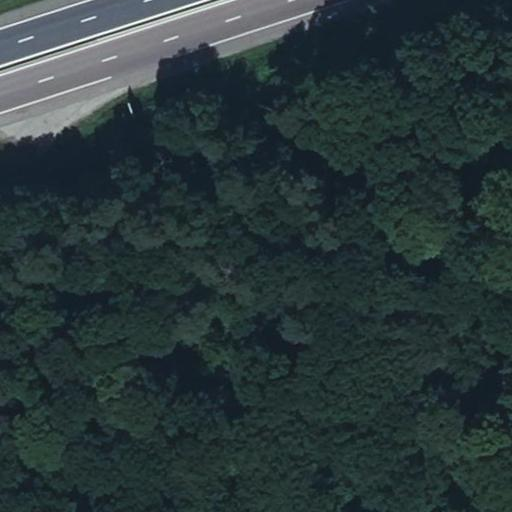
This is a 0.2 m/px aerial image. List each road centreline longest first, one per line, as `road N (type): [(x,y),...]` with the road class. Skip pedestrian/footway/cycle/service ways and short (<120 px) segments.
road 1 (trunk): [(0,93),(291,0)]
road 2 (trunk): [(145,0),(0,46)]
